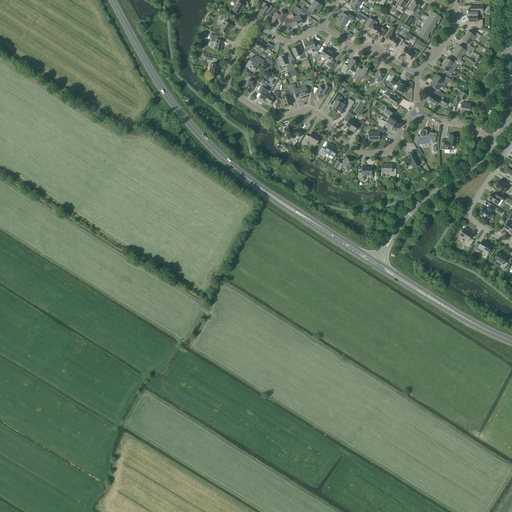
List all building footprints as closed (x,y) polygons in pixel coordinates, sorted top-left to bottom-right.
[(236,4),(232,10),(238,14),(242,9),(244,6),(239,2),(240,0),(232,0),(232,1),(236,4)] [(314,0),(311,5),(319,11),(322,6),(314,0)] [(361,4),(353,0),(352,0),(350,5),(355,8),(354,11),(359,14),(362,10),(359,8),(361,4)] [(270,15),(274,8),(275,5),(272,3),(271,6),(270,5),(268,8),(265,6),(266,4),(264,2),(261,6),(263,8),(259,14),(265,17),(267,13),(270,15)] [(420,6),(413,2),(408,10),(412,13),(410,17),(409,16),(405,23),(410,26),(414,19),(418,14),(416,12),(420,6)] [(316,16),(319,11),(311,5),(308,10),(303,7),(300,11),(308,15),(310,12),(316,16)] [(468,9),(468,16),(477,16),(477,12),(482,12),(482,6),(476,6),(471,6),(471,9),(468,9)] [(275,13),(270,21),(276,25),(278,22),(281,23),(287,14),(281,10),(278,14),(275,13)] [(298,15),(294,17),(297,26),(303,24),(301,17),(304,16),(305,14),(298,10),(296,11),(298,15)] [(441,17),(432,11),(417,34),(427,40),(441,17)] [(226,34),(229,28),(230,28),(232,25),(226,21),(229,17),(223,13),(219,20),(223,22),(222,24),(216,27),(219,32),(221,31),(226,34)] [(347,16),(342,13),(339,18),(347,23),(349,20),(351,21),(355,16),(350,13),(347,16)] [(477,20),(477,16),(468,16),(468,23),(474,23),(474,26),(482,26),(482,20),(477,20)] [(286,26),(290,25),(292,28),(297,26),(294,17),(288,19),(284,21),(286,26)] [(345,26),(347,23),(339,18),(336,23),(343,28),(343,29),(346,31),(348,28),(345,26)] [(369,32),(373,35),(378,27),(376,25),(377,22),(370,18),(366,24),(371,27),(369,32)] [(387,29),(383,27),(381,29),(378,27),(373,35),(378,38),(381,33),(383,35),(387,29)] [(385,42),(389,45),(395,38),(392,36),(394,29),(391,27),(385,36),(388,38),(385,42)] [(468,31),(465,36),(473,41),(474,38),(478,41),(481,36),(475,32),(474,35),(468,31)] [(217,40),(218,36),(211,34),(210,38),(211,38),(211,41),(215,42),(214,49),(221,51),(222,45),(223,45),(224,41),(217,40)] [(403,40),(399,37),(396,35),(395,38),(389,45),(394,48),(397,44),(400,46),(403,40)] [(472,51),(474,48),(470,46),(473,41),(465,36),(462,40),(467,44),(466,47),(471,50),(472,51)] [(273,46),(268,43),(266,45),(258,40),(254,47),(263,52),(265,48),(270,51),(273,46)] [(314,44),(312,41),(304,44),(307,51),(313,48),(315,52),(318,51),(320,45),(318,45),(317,43),(314,44)] [(400,55),(404,58),(409,50),(407,49),(408,46),(404,43),(400,49),(403,51),(400,55)] [(459,45),(455,50),(463,55),(465,53),(468,55),(471,50),(466,47),(464,49),(459,45)] [(305,56),(304,52),(301,53),(298,46),(291,49),(295,57),(299,56),(300,59),(306,57),(305,56)] [(321,57),(325,59),(330,51),(328,50),(328,49),(325,47),(320,55),(318,53),(316,59),(318,61),(321,57)] [(412,52),(409,50),(404,58),(409,61),(412,57),(415,58),(418,52),(414,50),(412,52)] [(455,50),(452,55),(458,59),(456,61),(459,63),(462,65),(463,62),(460,60),(463,55),(455,50)] [(332,52),(330,51),(325,59),(329,61),(326,65),(331,68),(334,62),(331,60),(335,54),(332,52)] [(288,63),(285,55),(278,58),(279,60),(277,61),(279,65),(281,65),(281,66),(286,64),(289,71),(294,69),(291,61),(288,63)] [(264,61),(255,56),(254,59),(251,57),(245,66),(254,72),(259,63),(262,65),(264,61)] [(220,65),(213,64),(215,58),(208,57),(206,63),(211,64),(209,74),(217,76),(220,65)] [(345,73),(348,68),(353,71),(358,63),(352,58),(349,62),(350,62),(347,66),(344,64),(340,70),(345,73)] [(456,68),(459,63),(456,61),(454,59),(452,62),(447,58),(443,63),(451,68),(453,65),(456,68)] [(454,70),(451,68),(443,63),(440,68),(446,71),(444,74),(451,78),(452,76),(451,74),(452,73),(453,72),(453,71),(454,70)] [(358,81),(361,77),(365,79),(370,70),(364,67),(362,70),(359,68),(352,78),(358,81)] [(384,74),(378,70),(374,76),(371,74),(367,81),(372,84),(375,79),(379,82),(384,74)] [(436,74),(433,79),(441,85),(444,87),(446,83),(449,83),(450,81),(452,81),(442,74),(439,77),(436,74)] [(397,80),(393,77),(390,83),(394,85),(395,84),(398,86),(396,89),(403,94),(408,87),(401,82),(400,83),(397,80)] [(250,79),(244,89),(250,93),(255,85),(257,87),(260,82),(255,79),(253,82),(250,79)] [(445,95),(440,92),(440,91),(438,90),(441,85),(433,79),(429,84),(438,90),(436,93),(443,98),(445,95)] [(309,81),(307,81),(301,83),(303,86),(299,87),(302,96),(308,94),(306,87),(309,86),(309,81)] [(297,98),(302,96),(299,87),(296,89),(294,83),(288,85),(291,93),(294,91),(297,98)] [(331,88),(326,85),(323,89),(319,87),(318,89),(315,88),(314,88),(313,93),(314,94),(314,95),(320,99),(323,93),(326,95),(331,88)] [(263,86),(259,91),(262,93),(259,98),(264,102),(269,94),(271,91),(268,90),(268,89),(263,86)] [(291,95),(289,89),(284,91),(286,95),(281,97),(285,107),(291,104),(288,96),(291,95)] [(389,97),(387,100),(393,105),(396,107),(398,104),(397,103),(399,100),(395,98),(397,95),(388,89),(384,94),(389,97)] [(272,96),(269,94),(264,102),(269,105),(273,99),(275,100),(278,101),(279,92),(275,91),(272,96)] [(461,92),(458,97),(464,100),(467,95),(461,92)] [(336,101),(332,107),(337,111),(344,100),(341,98),(342,97),(336,94),(333,99),(336,101)] [(434,105),(439,99),(430,94),(426,100),(434,105)] [(337,111),(342,114),(346,107),(349,109),(354,102),(348,99),(347,101),(344,100),(337,111)] [(460,113),(469,114),(470,104),(462,103),(460,113)] [(388,117),(387,119),(394,124),(398,119),(391,115),(393,112),(386,107),(383,113),(388,117)] [(345,118),(348,120),(345,126),(349,129),(354,122),(351,120),(354,116),(349,112),(345,118)] [(383,128),(385,125),(391,129),(394,124),(387,119),(385,122),(381,119),(378,125),(383,128)] [(357,123),(354,122),(349,129),(354,132),(357,128),(360,130),(365,122),(361,120),(357,122),(357,123)] [(368,140),(379,141),(379,133),(384,133),(385,131),(385,130),(377,125),(377,132),(368,131),(368,140)] [(285,132),(285,133),(286,136),(287,136),(288,139),(295,137),(295,136),(297,135),(300,137),(303,131),(298,128),(293,130),(291,126),(284,129),(285,132)] [(420,137),(417,135),(414,141),(417,146),(418,144),(422,145),(425,144),(429,143),(432,140),(434,143),(436,133),(430,132),(427,136),(426,135),(427,134),(427,133),(426,132),(426,131),(425,130),(424,130),(423,129),(422,130),(421,130),(420,131),(419,132),(419,133),(419,134),(420,135),(420,136),(420,137)] [(314,135),(315,134),(312,132),(309,137),(306,135),(301,142),(306,145),(309,141),(315,145),(320,138),(314,135)] [(456,145),(457,144),(456,143),(457,137),(452,136),(453,135),(449,134),(448,141),(441,140),(440,149),(453,150),(454,149),(455,146),(456,146),(456,145)] [(325,150),(322,148),(318,153),(324,156),(326,153),(333,157),(338,150),(332,146),(333,145),(329,143),(325,150)] [(412,151),(409,153),(410,155),(402,160),(407,167),(411,165),(413,169),(421,164),(412,151)] [(342,164),(340,163),(340,162),(337,160),(333,166),(340,170),(342,167),(348,171),(354,162),(346,157),(342,164)] [(389,172),(389,176),(396,176),(396,169),(392,169),(392,164),(385,164),(381,164),(381,172),(389,172)] [(372,178),(372,174),(371,174),(371,167),(362,166),(362,172),(358,172),(358,180),(364,180),(364,175),(368,175),(368,178),(372,178)] [(496,187),(499,189),(499,188),(505,192),(508,187),(511,189),(511,182),(509,185),(500,179),(496,186),(497,186),(496,187)] [(489,199),(497,204),(500,206),(503,200),(504,201),(506,197),(498,192),(496,195),(493,193),(489,199)] [(484,208),(480,213),(488,219),(489,218),(491,219),(492,219),(494,216),(494,215),(492,213),(494,209),(490,205),(487,210),(484,208)] [(465,243),(470,246),(474,240),(471,238),(474,234),(470,231),(469,232),(464,228),(460,235),(467,240),(465,243)] [(477,242),(473,248),(479,251),(481,248),(488,253),(490,249),(490,250),(493,246),(486,242),(487,242),(483,240),(480,245),(477,242)] [(502,254),(499,251),(494,258),(495,259),(497,261),(498,260),(502,263),(500,267),(504,269),(508,263),(506,261),(508,257),(502,253),(502,254)]
